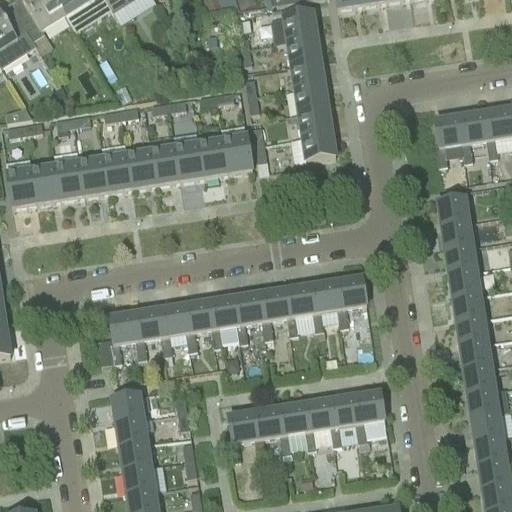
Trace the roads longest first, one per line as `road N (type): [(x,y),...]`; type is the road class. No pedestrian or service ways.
road 1 (residential): [(58,416),(45,314),(63,290),(387,240)]
road 2 (residential): [(387,240),(363,96),(377,87),(511,67)]
road 3 (residential): [(434,511),(387,240)]
